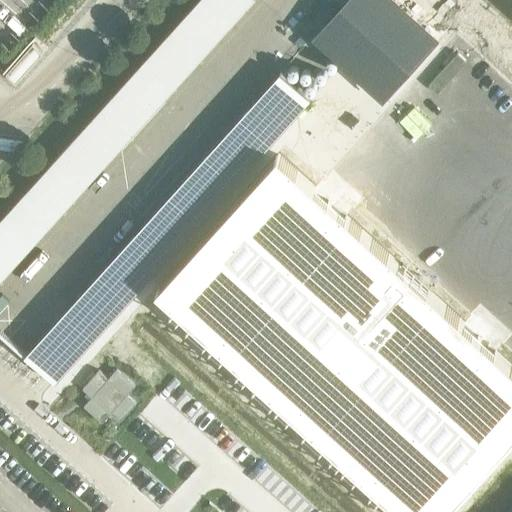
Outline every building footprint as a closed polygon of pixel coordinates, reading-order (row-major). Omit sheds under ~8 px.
[(194,0),(0,215),(0,275),(248,0),(194,0)] [(396,0),(346,0),(313,37),(382,100),(438,38),(396,0)] [(23,352),(54,380),(310,97),(279,69),(23,352)] [(511,365),(278,154),(275,157),(276,158),(161,287),(159,286),(156,289),(403,511),(442,511),(511,435),(511,365)] [(99,369),(83,388),(92,396),(84,405),(102,422),(110,412),(120,421),(136,402),(127,394),(135,385),(117,368),(108,377),(99,369)]
